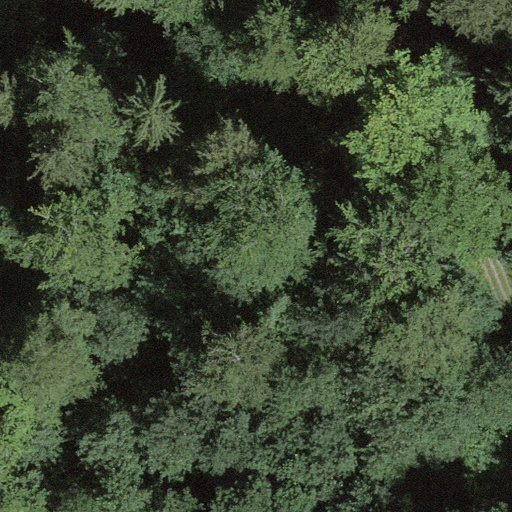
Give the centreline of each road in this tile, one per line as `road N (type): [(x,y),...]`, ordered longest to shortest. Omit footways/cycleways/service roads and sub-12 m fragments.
road 1 (track): [(0,440),(511,482)]
road 2 (track): [(368,0),(511,312)]
